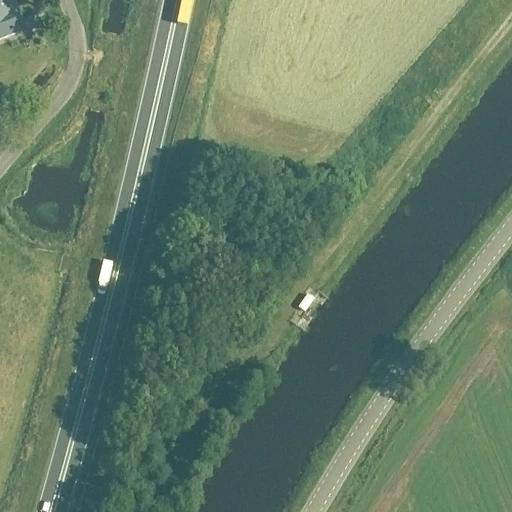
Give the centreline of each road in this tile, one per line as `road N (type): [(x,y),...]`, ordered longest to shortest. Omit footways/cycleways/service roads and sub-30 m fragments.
road 1 (trunk): [(53,511),(180,0)]
road 2 (tertiary): [(311,511),(511,216)]
road 3 (unclassified): [(305,284),(511,24)]
road 4 (unclassified): [(0,166),(56,102),(76,64),(80,19),(72,0)]
